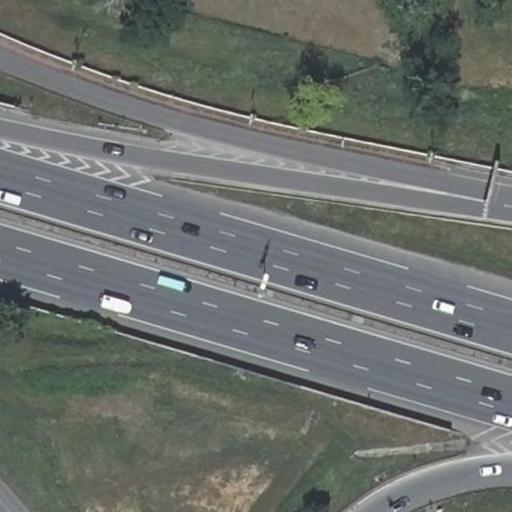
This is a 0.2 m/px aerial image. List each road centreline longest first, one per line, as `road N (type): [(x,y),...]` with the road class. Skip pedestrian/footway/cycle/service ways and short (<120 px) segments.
road 1 (motorway): [(0,249),(511,402)]
road 2 (motorway): [(511,327),(0,175)]
road 3 (tertiary): [(511,196),(163,120),(0,59)]
road 4 (motorway): [(511,203),(414,199),(0,128)]
road 5 (motorway): [(370,511),(422,482),(511,468)]
